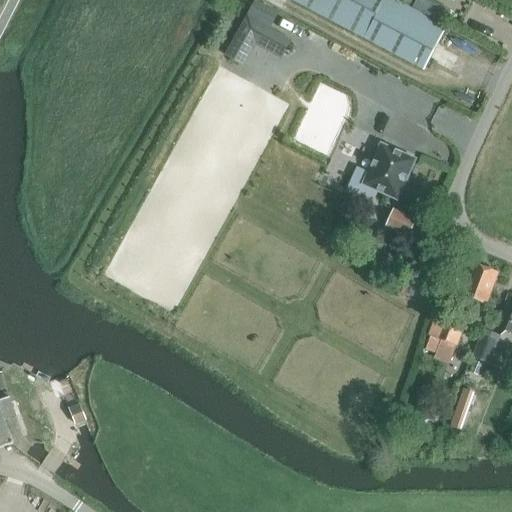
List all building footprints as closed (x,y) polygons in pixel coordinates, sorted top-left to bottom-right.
[(294,0),(423,69),(445,26),(396,0),(294,0)] [(240,63),(253,39),(282,54),(290,40),(269,29),(277,14),(254,2),(246,17),(239,31),(226,56),(240,63)] [(357,166),(346,191),(371,202),(376,191),(397,200),(415,159),(381,143),(368,171),(357,166)] [(415,219),(393,209),(385,225),(408,236),(415,219)] [(461,295),(458,302),(463,303),(460,310),(466,312),(465,316),(479,322),(486,305),(497,274),(472,265),(461,295)] [(401,292),(410,295),(414,285),(405,282),(401,292)] [(425,349),(435,353),(440,339),(457,345),(464,327),(436,316),(429,334),(431,335),(425,349)] [(487,365),(499,337),(482,330),(471,358),(487,365)] [(0,400),(0,448),(12,445),(3,420),(15,417),(9,398),(0,400)] [(79,405),(68,409),(68,410),(74,424),(85,420),(79,405)]
